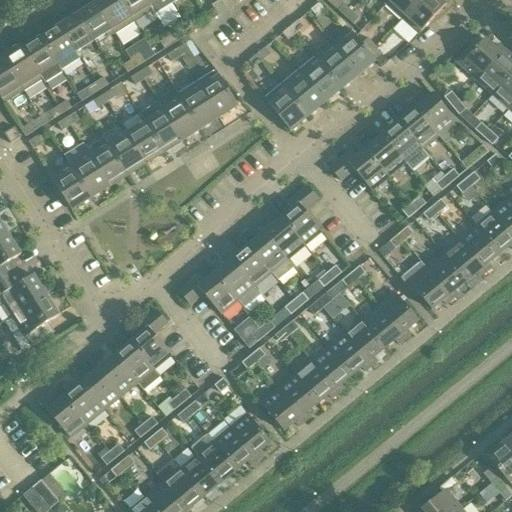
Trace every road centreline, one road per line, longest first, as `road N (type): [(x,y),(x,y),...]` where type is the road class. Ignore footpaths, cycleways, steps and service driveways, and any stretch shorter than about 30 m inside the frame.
road 1 (residential): [(108,323),(478,12)]
road 2 (residential): [(108,323),(0,163)]
